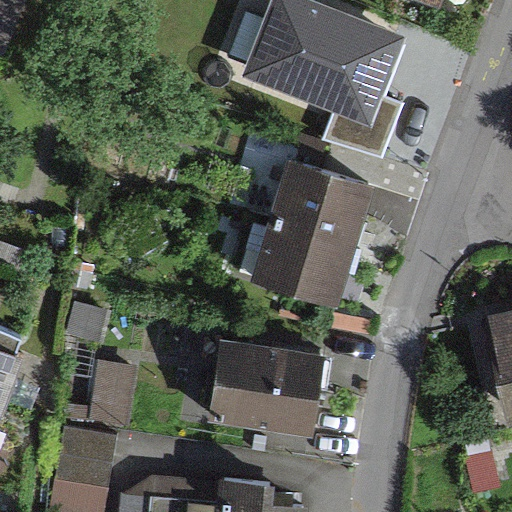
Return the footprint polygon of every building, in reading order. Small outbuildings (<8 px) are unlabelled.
[(293,0),(275,0),(244,84),(332,117),(323,142),(382,164),(403,107),(386,101),(407,42),(293,0)] [(411,0),(443,13),(448,0),(411,0)] [(355,247),(371,185),(282,163),(266,225),(355,247)] [(339,309),(355,247),(266,225),(250,287),(339,309)] [(511,316),(494,320),(511,401),(511,316)] [(323,376),(326,357),(220,341),(207,420),(314,436),(323,376)] [(0,426),(22,367),(0,358),(0,426)] [(133,428),(137,371),(100,369),(97,426),(133,428)] [(107,511),(123,441),(74,430),(56,511),(107,511)] [(276,487),(220,483),(218,511),(301,511),(302,504),(275,502),(276,487)]
